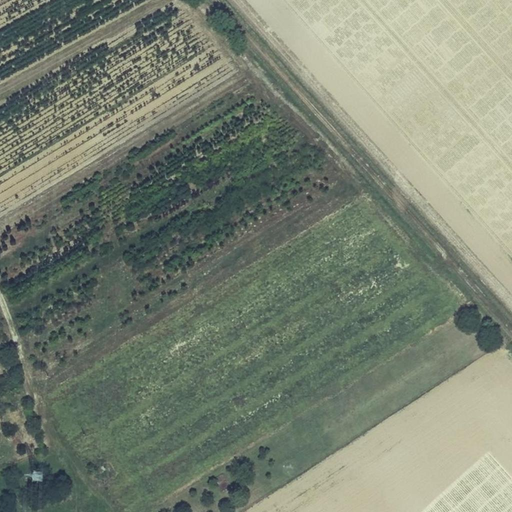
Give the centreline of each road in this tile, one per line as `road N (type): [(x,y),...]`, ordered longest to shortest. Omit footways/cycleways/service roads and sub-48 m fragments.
road 1 (track): [(217,0),(511,330)]
road 2 (track): [(0,295),(55,440),(126,444)]
road 3 (track): [(0,92),(167,0)]
